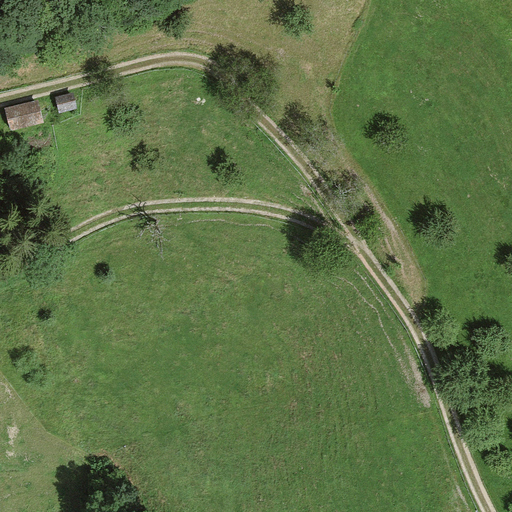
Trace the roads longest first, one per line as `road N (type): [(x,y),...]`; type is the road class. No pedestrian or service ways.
road 1 (track): [(0,102),(168,58),(197,59),(226,75),(305,166),(409,322),(488,511)]
road 2 (track): [(0,281),(80,232),(138,209),(238,204),(298,217),(362,254)]
